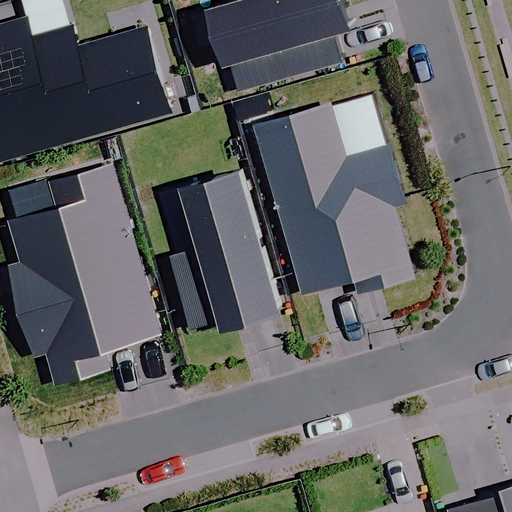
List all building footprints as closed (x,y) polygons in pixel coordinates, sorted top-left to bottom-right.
[(374,14),(369,0),(228,0),(252,84),(352,56),(343,23),(374,14)] [(37,11),(0,21),(0,119),(10,155),(183,106),(159,21),(88,41),(82,21),(43,31),(37,11)] [(416,197),(400,139),(355,152),(340,100),(265,122),(313,289),(366,274),(369,284),(426,268),(407,200),(416,197)] [(170,328),(122,158),(15,189),(34,257),(22,260),(47,349),(59,346),(67,377),(120,362),(115,343),(170,328)] [(300,303),(259,158),(201,175),(219,238),(183,248),(206,329),(300,303)] [(511,511),(511,488),(462,503),(464,511),(511,511)] [(435,511),(433,502),(398,511),(435,511)]
